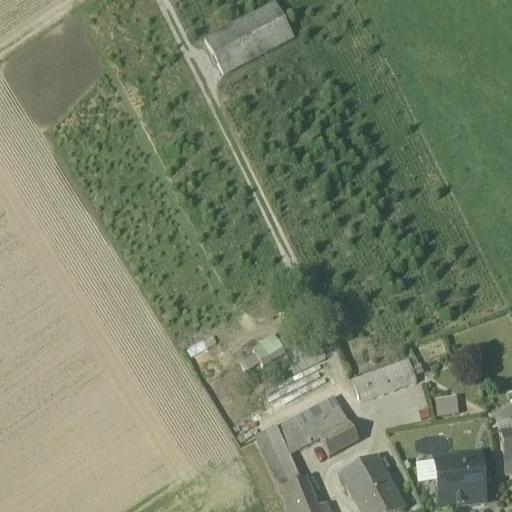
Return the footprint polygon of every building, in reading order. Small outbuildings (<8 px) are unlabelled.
[(204,43),(222,78),(293,41),(274,6),(204,43)] [(252,353),(254,356),(259,366),(261,369),(283,356),(274,340),(252,353)] [(243,374),(259,366),(254,356),(238,365),(243,374)] [(352,383),(359,405),(415,386),(408,363),(352,383)] [(456,397),(434,400),(437,419),(459,416),(456,397)] [(297,454),(318,442),(315,435),(329,428),(333,434),(347,427),(338,408),(308,424),(287,436),(297,454)] [(347,427),(333,434),(318,442),(328,460),(357,444),(347,427)] [(315,435),(318,442),(333,434),(329,428),(315,435)] [(286,460),(297,454),(287,436),(276,442),(286,460)] [(511,436),(501,437),(505,479),(511,478),(511,436)] [(298,483),(286,460),(276,442),(259,451),(277,492),(298,483)] [(339,478),(357,511),(404,511),(405,511),(375,458),(339,478)] [(434,464),(439,511),(483,507),(479,460),(434,464)] [(301,481),(298,483),(277,492),(285,511),(314,511),(314,510),(301,481)]
